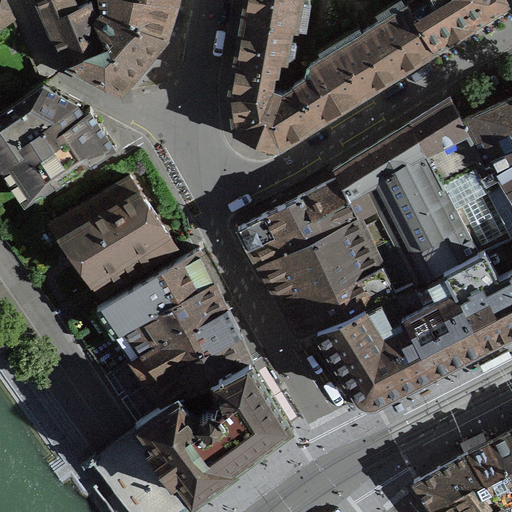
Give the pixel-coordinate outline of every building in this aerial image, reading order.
[(4,0),(0,0),(0,24),(13,16),(4,0)] [(39,0),(51,26),(62,52),(67,62),(107,45),(97,19),(90,0),(77,5),(74,0),(39,0)] [(164,0),(100,0),(101,15),(165,37),(166,37),(170,24),(177,2),(176,1),(164,0)] [(247,0),(244,17),(291,27),(295,28),(300,0),(247,0)] [(411,0),(407,2),(435,46),(507,2),(506,0),(411,0)] [(435,46),(407,2),(337,45),(365,90),(392,73),(435,46)] [(107,45),(67,62),(71,64),(120,91),(148,58),(165,37),(101,15),(97,19),(107,45)] [(291,27),(244,17),(238,51),(236,63),(273,71),(276,72),(278,58),(285,59),(291,27)] [(295,81),(318,118),(333,109),(365,90),(337,45),(309,62),(308,69),(310,72),(295,81)] [(318,118),(295,81),(284,90),(270,86),(273,71),(236,63),(231,93),(237,129),(236,130),(276,145),(277,144),(318,118)] [(91,161),(116,144),(90,105),(84,108),(79,101),(77,98),(53,84),(43,79),(0,108),(0,156),(3,161),(8,158),(33,195),(56,180),(57,181),(90,159),(91,161)] [(511,144),(507,147),(484,159),(463,118),(451,95),(411,120),(427,152),(463,220),(478,251),(498,242),(511,236),(511,144)] [(511,131),(511,95),(463,118),(484,159),(507,147),(499,133),(510,127),(511,131)] [(351,195),(364,189),(373,207),(377,205),(415,279),(368,301),(318,325),(320,329),(359,392),(362,395),(364,396),(367,397),(370,398),(373,398),(376,397),(376,396),(398,385),(414,377),(449,358),(484,340),(455,283),(446,266),(478,251),(463,220),(427,152),(411,120),(409,121),(405,123),(405,124),(400,127),(395,130),(395,129),(391,132),(392,132),(382,138),(381,138),(377,140),(378,141),(373,144),(368,147),(367,146),(364,149),(354,155),(350,157),(345,161),(340,164),(340,163),(336,166),(334,167),(338,174),(349,195),(351,195)] [(73,252),(101,291),(176,243),(130,173),(50,221),(73,252)] [(313,212),(349,195),(338,174),(303,192),(313,212)] [(313,212),(303,192),(238,225),(247,240),(259,262),(360,213),(351,195),(349,195),(313,212)] [(377,205),(373,207),(360,213),(259,262),(271,282),(300,333),(318,325),(368,301),(415,279),(377,205)] [(511,236),(498,242),(511,268),(511,236)] [(511,326),(511,268),(498,242),(478,251),(446,266),(455,283),(484,340),(511,326)] [(200,245),(97,304),(115,330),(215,278),(206,258),(200,245)] [(132,356),(227,305),(218,284),(215,278),(115,330),(119,336),(132,356)] [(149,378),(240,331),(233,316),(227,305),(132,356),(138,364),(147,379),(149,378)] [(250,359),(252,357),(244,340),(240,331),(149,378),(166,402),(250,359)] [(166,402),(137,422),(151,441),(147,444),(173,479),(177,476),(191,496),(192,497),(216,479),(241,460),(255,450),(290,424),(289,424),(290,423),(289,421),(290,421),(278,401),(281,399),(271,384),(268,386),(256,366),(255,367),(250,359),(166,402)] [(511,429),(511,428),(489,439),(511,477),(511,429)] [(508,511),(511,510),(511,477),(489,439),(467,450),(483,475),(500,499),(505,511),(508,511)] [(467,450),(414,478),(431,502),(483,475),(467,450)] [(483,475),(431,502),(438,511),(472,511),(500,499),(483,475)] [(511,511),(511,510),(508,511),(505,511),(500,499),(472,511),(511,511)]
